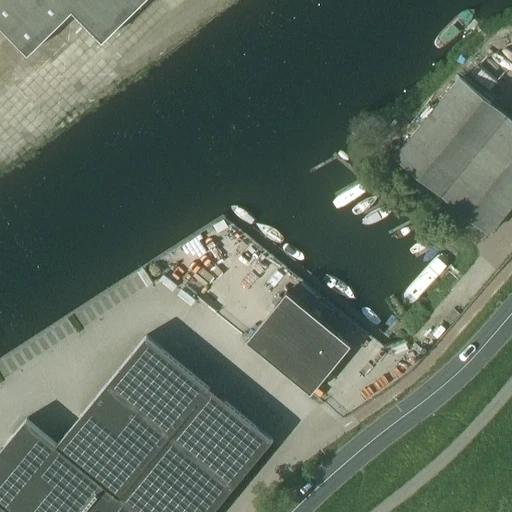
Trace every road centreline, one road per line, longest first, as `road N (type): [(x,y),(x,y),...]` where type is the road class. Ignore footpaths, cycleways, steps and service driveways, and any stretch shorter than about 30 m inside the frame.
road 1 (secondary): [(295,511),(440,391),(511,311)]
road 2 (unclassified): [(242,511),(290,456),(331,428)]
